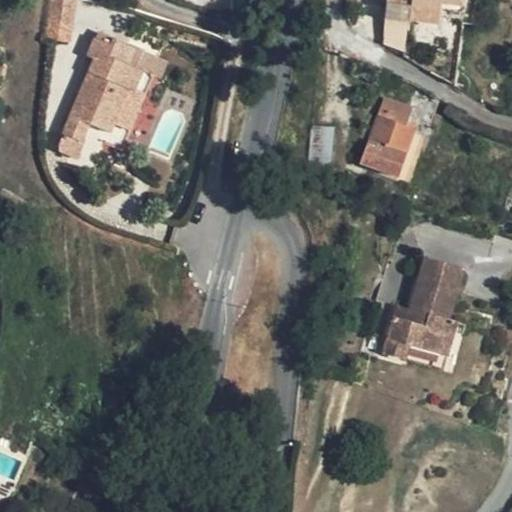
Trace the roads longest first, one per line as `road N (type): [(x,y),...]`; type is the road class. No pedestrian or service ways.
road 1 (residential): [(268,511),(287,237),(280,224),(239,206)]
road 2 (unclassified): [(239,206),(179,465),(160,511)]
road 3 (unknown): [(333,0),(334,29),(511,120)]
road 4 (unclassified): [(284,0),(239,206)]
